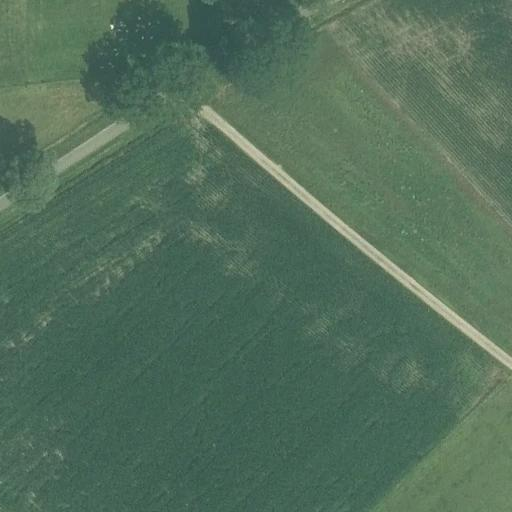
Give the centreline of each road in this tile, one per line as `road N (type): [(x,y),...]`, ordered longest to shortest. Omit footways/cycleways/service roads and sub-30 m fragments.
road 1 (unknown): [(176,91),(511,363)]
road 2 (unclassified): [(0,203),(225,59),(337,0)]
